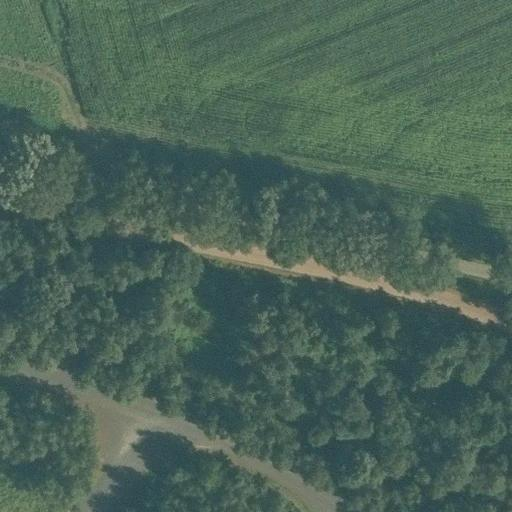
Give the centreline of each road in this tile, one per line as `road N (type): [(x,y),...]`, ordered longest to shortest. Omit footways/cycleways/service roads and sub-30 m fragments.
road 1 (unknown): [(0,206),(451,299),(511,320)]
road 2 (unclassified): [(511,274),(0,170)]
road 3 (unclassified): [(175,422),(339,511)]
road 4 (unclassified): [(0,361),(175,422)]
road 5 (unclassified): [(175,422),(83,511)]
